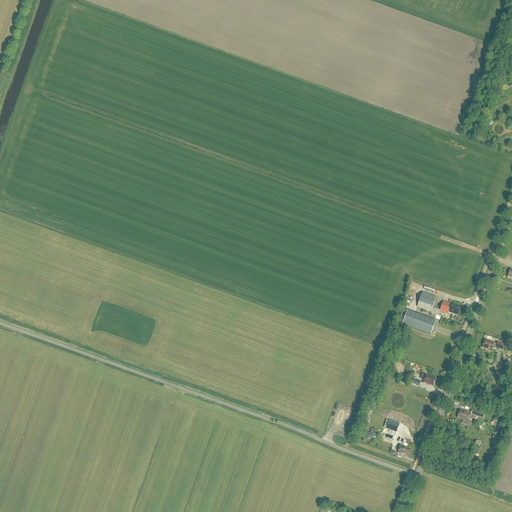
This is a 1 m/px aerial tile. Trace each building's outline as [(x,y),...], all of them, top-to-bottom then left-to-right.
[(417,308),(431,313),(437,298),(422,293),(417,308)] [(458,316),(461,308),(443,302),(440,311),(448,315),(449,313),(458,316)] [(436,322),(408,311),(402,325),(431,336),(436,322)] [(497,345),(495,344),(485,341),(482,348),(492,352),(493,348),(502,351),(504,345),(497,343),(497,345)] [(406,387),(409,380),(393,374),(391,380),(402,383),(401,385),(406,387)] [(423,383),(433,387),(436,379),(426,375),(424,381),(423,383)] [(419,387),(421,382),(411,379),(410,384),(419,387)] [(470,419),(471,416),(469,415),(469,414),(460,411),(457,419),(463,421),(462,424),(467,426),(468,421),(467,421),(468,419),(470,419)] [(483,420),(485,415),(472,411),(471,415),(483,420)] [(386,429),(396,433),(398,428),(399,425),(389,421),(388,424),(386,429)] [(371,433),(366,435),(367,440),(376,437),(374,429),(370,431),(371,433)] [(410,449),(401,446),(400,448),(398,447),(396,450),(399,451),(398,454),(408,457),(410,449)]
